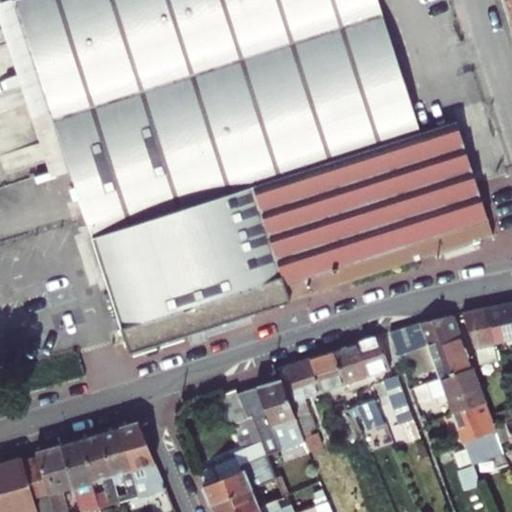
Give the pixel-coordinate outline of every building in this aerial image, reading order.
[(14,0),(15,1),(69,166),(129,351),(493,234),(456,121),(418,133),(374,0),(14,0)] [(511,0),(500,0),(511,34),(511,0)] [(0,21),(49,172),(69,166),(15,1),(0,5),(0,21)] [(511,318),(507,303),(488,307),(497,340),(511,337),(511,318)] [(502,357),(497,340),(488,307),(466,312),(478,346),(480,346),(484,363),(502,357)] [(404,363),(433,352),(465,340),(455,314),(443,317),(392,330),(404,363)] [(392,367),(381,334),(358,341),(371,374),(392,367)] [(433,352),(442,376),(474,365),(465,340),(433,352)] [(347,382),(371,374),(358,341),(334,349),(347,382)] [(347,382),(334,349),(311,356),(324,389),(347,382)] [(324,389),(311,356),(279,367),(283,378),(307,440),(310,449),(325,444),(320,431),(314,433),(312,429),(318,427),(307,395),(324,389)] [(450,398),(455,412),(487,399),(474,365),(442,376),(431,381),(437,397),(440,395),(442,400),(450,398)] [(416,413),(400,373),(386,379),(395,403),(396,403),(402,419),(416,413)] [(283,378),(242,391),(251,416),(254,415),(264,439),(277,433),(283,449),(307,440),(283,378)] [(239,386),(223,392),(235,422),(241,420),(252,447),(265,442),(264,439),(254,415),(251,416),(242,391),(239,386)] [(388,421),(378,397),(355,406),(359,415),(364,412),(371,428),(388,421)] [(474,461),(506,449),(487,399),(455,412),(474,461)] [(145,421),(124,427),(145,495),(172,488),(145,421)] [(124,427),(105,433),(126,500),(145,495),(124,427)] [(105,433),(86,439),(108,505),(126,500),(105,433)] [(86,439),(67,444),(79,484),(87,511),(108,505),(86,439)] [(43,451),(44,455),(55,493),(60,511),(73,511),(67,488),(79,484),(67,444),(43,451)] [(216,464),(222,478),(271,457),(270,453),(244,464),(240,454),(216,464)] [(29,459),(41,496),(55,493),(44,455),(29,459)] [(0,511),(36,511),(45,509),(41,496),(29,459),(28,456),(0,463),(0,468),(8,492),(0,494),(0,511)] [(206,484),(215,504),(254,488),(271,480),(279,477),(271,457),(222,478),(206,484)] [(267,494),(271,503),(280,499),(287,497),(279,477),(271,480),(275,490),(267,494)] [(254,488),(215,504),(218,511),(249,511),(262,507),(254,488)] [(249,511),(295,511),(292,503),(283,507),(280,499),(271,503),(262,507),(249,511)] [(334,511),(329,500),(319,504),(321,511),(334,511)]
